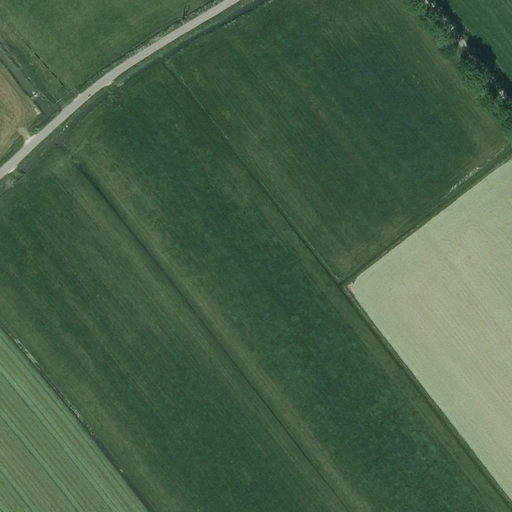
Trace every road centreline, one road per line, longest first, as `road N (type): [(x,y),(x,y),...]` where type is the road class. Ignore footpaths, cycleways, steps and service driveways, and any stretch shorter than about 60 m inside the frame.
road 1 (unclassified): [(0,176),(110,78),(235,0)]
road 2 (unclassified): [(511,112),(425,0)]
